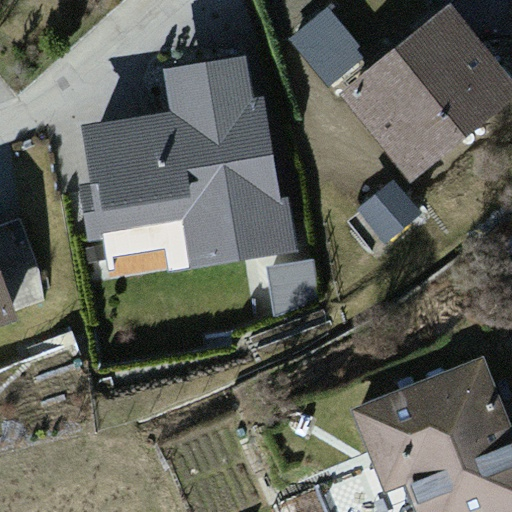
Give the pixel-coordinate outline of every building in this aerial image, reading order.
[(511,102),(511,65),(459,0),(433,0),(329,84),(410,184),(511,102)] [(298,40),(329,78),(365,48),(335,11),(298,40)] [(304,246),(255,29),(147,53),(159,108),(69,128),(106,291),(304,246)] [(384,224),(407,205),(388,182),(365,200),(384,224)] [(0,332),(28,323),(0,236),(0,332)] [(311,260),(265,268),(271,309),(318,302),(311,260)] [(511,511),(511,412),(480,337),(338,398),(386,511),(511,511)]
